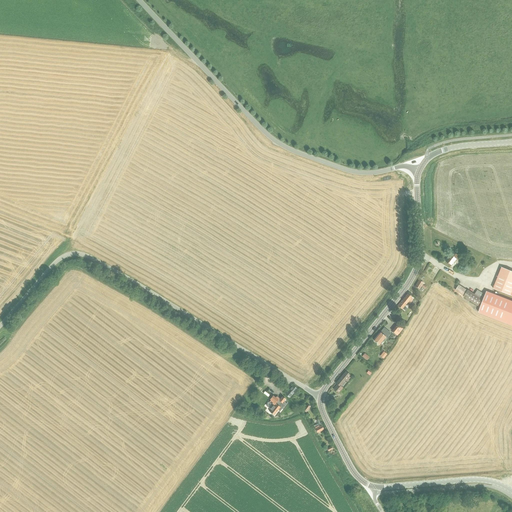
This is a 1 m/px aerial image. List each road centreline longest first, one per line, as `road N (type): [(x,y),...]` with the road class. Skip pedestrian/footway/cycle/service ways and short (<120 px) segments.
road 1 (unclassified): [(305,388),(77,253),(56,260),(0,325)]
road 2 (unclassified): [(399,167),(361,173),(282,146),(138,0)]
road 3 (residential): [(320,396),(414,273)]
road 4 (tertiary): [(511,491),(473,479),(371,487)]
